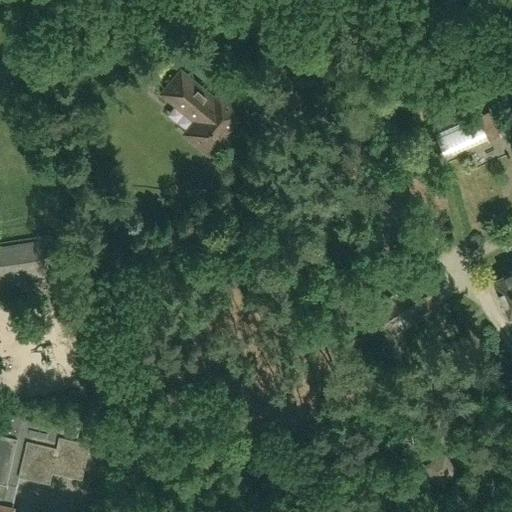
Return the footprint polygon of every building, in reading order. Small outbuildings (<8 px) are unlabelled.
[(209,155),(244,112),(218,91),(213,97),(179,70),(160,94),(194,121),(183,134),(209,155)] [(292,101),(292,80),(276,81),(276,101),(292,101)] [(329,80),(293,80),(293,106),(329,107),(329,80)] [(477,116),(488,141),(500,136),(489,111),(477,116)] [(52,244),(40,246),(40,241),(0,247),(0,278),(44,271),(42,256),(54,255),(52,244)] [(511,270),(491,280),(508,317),(511,315),(511,270)] [(416,271),(369,302),(391,335),(438,304),(416,271)] [(0,433),(18,437),(10,472),(50,482),(53,471),(83,478),(91,443),(78,440),(81,428),(5,410),(0,431),(0,433)] [(0,511),(12,511),(14,507),(2,504),(10,472),(18,437),(0,433),(0,511)] [(423,464),(432,481),(440,485),(453,478),(454,469),(444,453),(423,464)]
